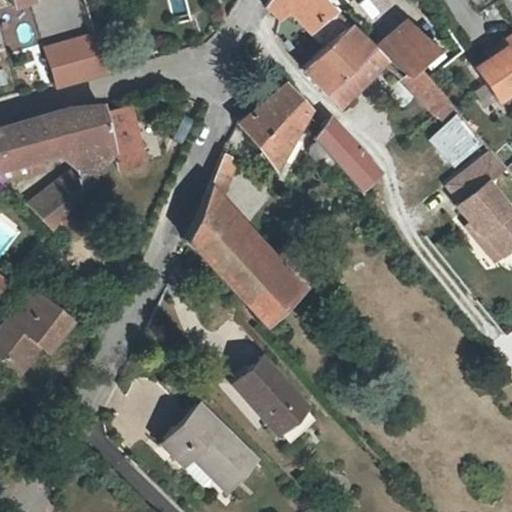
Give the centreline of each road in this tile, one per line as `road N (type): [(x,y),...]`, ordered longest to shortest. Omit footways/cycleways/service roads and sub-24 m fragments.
road 1 (residential): [(31,511),(158,270),(230,42)]
road 2 (residential): [(0,106),(230,42)]
